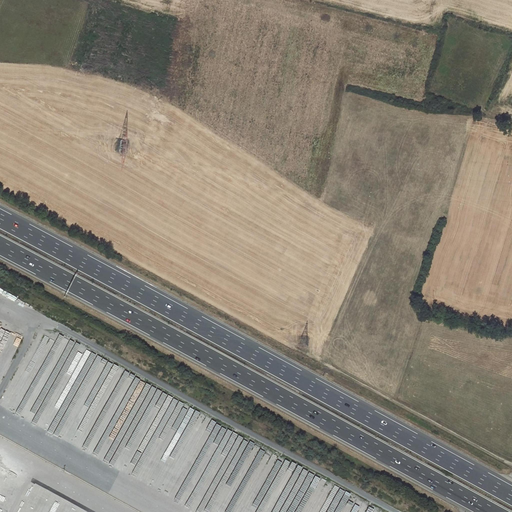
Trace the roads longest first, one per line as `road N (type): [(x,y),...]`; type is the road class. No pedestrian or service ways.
road 1 (motorway): [(511,495),(0,218)]
road 2 (motorway): [(0,245),(491,511)]
